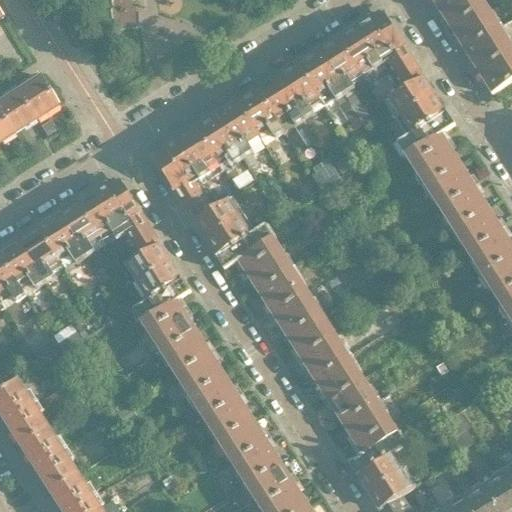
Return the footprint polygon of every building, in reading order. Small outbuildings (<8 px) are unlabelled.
[(481,0),(446,0),(438,5),(436,7),(464,51),(500,29),(481,0)] [(413,61),(385,15),(381,11),(366,21),(365,23),(359,28),(383,67),(388,64),(394,73),(413,61)] [(341,39),(339,40),(363,79),(383,67),(359,28),(350,33),(347,32),(341,36),(341,39)] [(511,46),(500,29),(464,51),(492,95),(511,82),(511,46)] [(79,38),(84,45),(93,39),(89,32),(79,38)] [(327,48),(318,53),(346,98),(356,91),(352,86),(363,79),(339,40),(336,42),(334,41),(327,45),(327,48)] [(346,98),(318,53),(309,59),(307,58),(300,62),(300,65),(298,66),(322,105),(333,98),(353,131),(363,125),(346,98)] [(399,82),(419,70),(413,61),(394,73),(399,82)] [(322,105),(298,66),(296,67),(293,66),(287,70),(287,73),(278,79),(309,129),(315,125),(312,119),(314,117),(311,112),(322,105)] [(419,70),(399,82),(403,87),(407,93),(424,82),(423,80),(425,79),(419,70)] [(38,77),(16,92),(35,122),(57,107),(38,77)] [(309,129),(278,79),(268,84),(266,84),(260,88),(259,90),(257,92),(284,136),(295,129),(299,135),(303,132),(311,145),(317,141),(309,129)] [(424,82),(407,93),(391,102),(411,134),(440,116),(442,117),(447,114),(446,113),(445,114),(441,109),(442,106),(439,101),(436,101),(431,92),(432,90),(428,84),(426,84),(424,82)] [(16,92),(0,101),(0,116),(12,136),(35,122),(16,92)] [(239,103),(237,104),(261,143),(271,137),(274,142),(278,140),(284,136),(257,92),(248,98),(245,97),(239,101),(239,103)] [(226,112),(216,117),(244,161),(254,155),(250,150),(261,143),(237,104),(235,106),(233,105),(226,109),(226,112)] [(440,116),(411,134),(413,136),(398,145),(425,188),(461,165),(441,135),(455,126),(447,114),(442,117),(440,116)] [(0,116),(0,143),(12,136),(0,116)] [(244,161),(216,117),(207,123),(205,122),(199,126),(198,129),(197,130),(221,168),(228,164),(230,168),(234,166),(234,168),(244,161)] [(185,137),(177,142),(201,181),(221,168),(197,130),(194,131),(192,131),(185,135),(185,137)] [(278,140),(274,142),(282,155),(292,149),(284,136),(278,140)] [(167,146),(156,153),(151,156),(154,161),(182,204),(201,192),(196,184),(201,181),(177,142),(170,147),(167,146)] [(331,165),(312,177),(321,191),(340,179),(331,165)] [(461,165),(425,188),(453,232),(489,209),(461,165)] [(154,235),(121,182),(118,178),(104,186),(103,189),(99,192),(125,235),(134,248),(154,235)] [(125,235),(99,192),(90,197),(87,197),(81,201),(80,204),(79,204),(103,242),(113,236),(116,241),(125,235)] [(201,192),(182,204),(188,214),(207,202),(201,192)] [(214,213),(211,208),(207,202),(188,214),(194,224),(196,223),(214,213)] [(246,231),(229,203),(214,213),(196,223),(199,227),(198,230),(201,235),(204,235),(209,244),(209,246),(212,251),(215,252),(218,257),(216,258),(217,259),(222,256),(221,254),(249,236),(250,238),(267,228),(263,221),(246,231)] [(67,212),(58,218),(85,260),(95,253),(92,249),(103,242),(79,204),(77,205),(74,205),(68,209),(67,212)] [(511,245),(489,209),(453,232),(481,277),(511,256),(511,245)] [(85,260),(58,218),(50,222),(48,222),(41,226),(40,229),(39,230),(62,268),(65,273),(85,260)] [(267,228),(250,238),(249,236),(221,254),(222,256),(217,259),(225,271),(238,263),(258,294),(294,272),(267,228)] [(27,237),(19,242),(46,285),(55,279),(52,274),(62,268),(39,230),(37,231),(34,230),(28,234),(27,237)] [(135,250),(140,257),(140,258),(159,247),(161,246),(154,235),(134,248),(135,250)] [(0,253),(0,257),(23,293),(33,287),(36,291),(46,285),(19,242),(10,248),(7,247),(1,251),(0,253)] [(162,251),(159,247),(140,258),(140,257),(136,259),(126,266),(148,300),(180,279),(178,276),(178,273),(175,268),(173,268),(167,259),(168,256),(164,251),(162,251)] [(511,256),(481,277),(508,320),(511,317),(511,256)] [(0,300),(3,305),(13,299),(16,304),(25,298),(23,293),(0,257),(0,300)] [(105,279),(101,271),(94,275),(99,283),(105,279)] [(294,272),(258,294),(286,338),(322,315),(294,272)] [(180,279),(148,300),(132,310),(160,353),(196,331),(177,302),(191,293),(183,280),(181,281),(180,279)] [(350,360),(322,315),(286,338),(314,382),(350,360)] [(81,327),(76,330),(82,340),(88,337),(81,327)] [(196,331),(160,353),(188,398),(224,375),(196,331)] [(68,340),(57,347),(61,355),(73,348),(82,342),(77,335),(68,340)] [(350,360),(314,382),(343,426),(378,404),(350,360)] [(224,375),(188,398),(216,442),(252,419),(224,375)] [(20,381),(0,393),(0,415),(20,447),(50,428),(20,381)] [(378,404),(343,426),(362,456),(348,465),(356,477),(362,474),(363,475),(395,455),(395,454),(405,448),(378,404)] [(465,449),(478,441),(462,414),(448,423),(465,449)] [(252,419),(216,442),(244,485),(280,462),(252,419)] [(79,474),(50,428),(20,447),(50,493),(79,474)] [(363,475),(362,474),(356,477),(357,478),(359,477),(380,510),(402,497),(415,487),(395,455),(363,475)] [(280,462),(244,485),(260,511),(300,511),(309,507),(280,462)] [(511,465),(510,466),(511,469),(511,472),(503,478),(511,492),(511,465)] [(511,511),(511,492),(503,478),(500,473),(490,479),(493,484),(484,490),(497,511),(511,511)] [(103,511),(79,474),(50,493),(62,511),(103,511)] [(497,511),(484,490),(481,485),(470,492),(473,497),(463,503),(468,511),(497,511)] [(402,497),(380,510),(381,511),(398,511),(401,510),(402,511),(408,507),(402,497)] [(468,511),(463,503),(459,498),(450,504),(453,510),(448,511),(468,511)]
